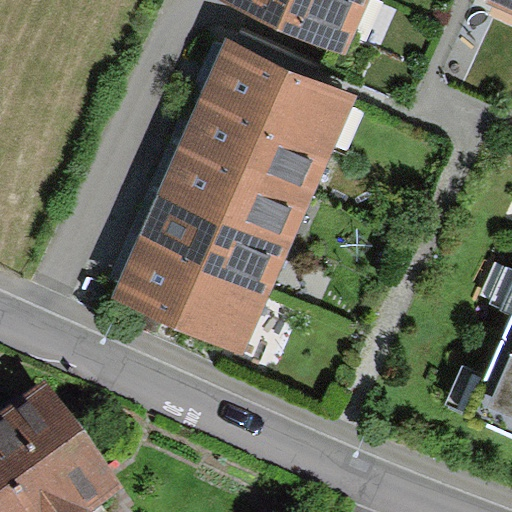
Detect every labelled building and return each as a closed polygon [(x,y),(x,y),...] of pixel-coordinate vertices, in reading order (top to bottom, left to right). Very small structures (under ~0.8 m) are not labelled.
[(346,0),(262,0),(333,31),(346,0)] [(232,45),(210,93),(315,140),(337,91),(232,45)] [(210,93),(189,141),(294,187),(315,140),(210,93)] [(189,141),(168,189),(273,235),(294,187),(189,141)] [(168,189),(147,236),(252,282),(273,235),(168,189)] [(147,236),(125,285),(230,331),(252,282),(147,236)] [(511,307),(481,378),(490,382),(477,413),(511,428),(511,307)] [(81,511),(106,495),(42,406),(0,436),(0,511),(81,511)]
